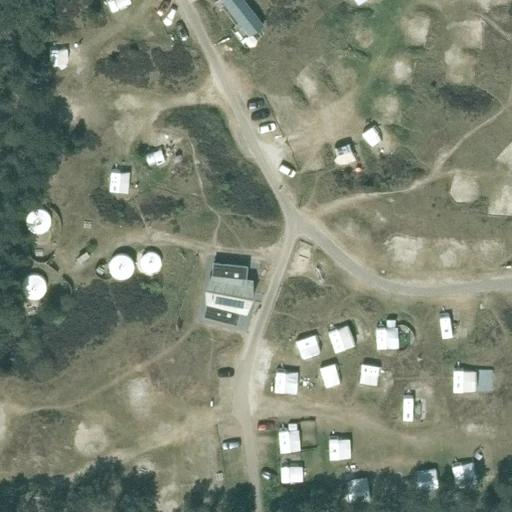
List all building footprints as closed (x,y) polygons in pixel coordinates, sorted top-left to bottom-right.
[(243,0),(220,0),(249,37),(263,26),(243,0)] [(211,296),(205,317),(236,325),(241,309),(246,310),(248,301),(246,300),(248,293),(250,293),(251,283),(246,283),(247,266),(215,263),(213,285),(214,285),(212,296),(211,296)] [(470,344),(467,311),(447,312),(450,345),(470,344)] [(460,465),(467,495),(492,490),(485,460),(460,465)] [(429,474),(430,498),(453,497),(452,474),(429,474)]
